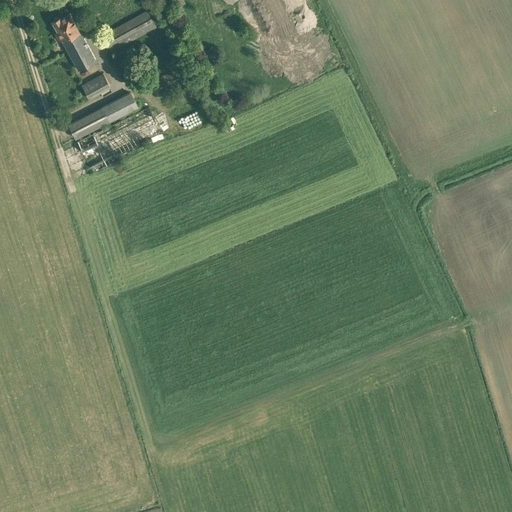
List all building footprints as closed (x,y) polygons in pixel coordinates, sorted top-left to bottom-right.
[(206,0),(204,1),(211,15),(230,4),(229,2),(231,0),(206,0)] [(147,9),(102,35),(111,51),(157,26),(147,9)] [(63,42),(78,69),(96,60),(80,32),(69,13),(61,18),(60,17),(53,21),(64,41),(63,42)] [(323,58),(309,33),(275,53),(290,78),(323,58)] [(156,93),(188,77),(182,65),(150,81),(156,93)] [(111,87),(103,73),(82,85),(89,98),(111,87)] [(102,107),(68,124),(76,139),(109,121),(109,122),(139,106),(131,91),(102,107)] [(138,126),(141,133),(158,126),(155,119),(138,126)]
